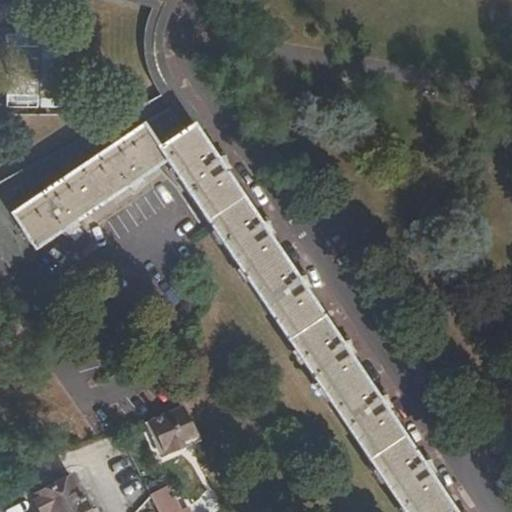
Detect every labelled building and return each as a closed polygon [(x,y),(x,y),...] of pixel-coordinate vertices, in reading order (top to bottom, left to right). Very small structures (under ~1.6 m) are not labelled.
[(176,0),(128,0),(150,6),(148,12),(146,20),(144,30),(143,45),(144,59),(149,76),(152,86),(156,92),(158,96),(0,179),(0,216),(8,211),(0,196),(0,195),(178,102),(205,141),(211,137),(177,83),(173,77),(167,68),(165,56),(164,44),(166,28),(169,18),(176,0)] [(2,107),(33,108),(35,57),(15,56),(15,81),(3,80),(2,107)] [(216,155),(205,141),(178,102),(0,195),(0,196),(8,211),(0,216),(0,256),(7,267),(62,230),(68,236),(70,235),(74,238),(82,232),(78,228),(80,226),(75,221),(126,187),(133,193),(139,186),(144,183),(140,177),(165,161),(402,511),(469,511),(469,510),(465,511),(455,511),(431,474),(437,471),(432,457),(421,460),(387,409),(391,405),(386,391),(377,393),(350,355),(356,351),(350,336),(340,339),(306,289),(310,285),(307,279),(305,270),(296,274),(268,234),(274,230),(271,224),(267,216),(259,220),(226,171),(231,166),(226,151),(216,155)] [(164,456),(199,440),(182,407),(149,423),(164,456)] [(32,496),(40,511),(89,511),(70,475),(32,496)] [(167,486),(150,494),(158,511),(177,511),(179,511),(167,486)]
